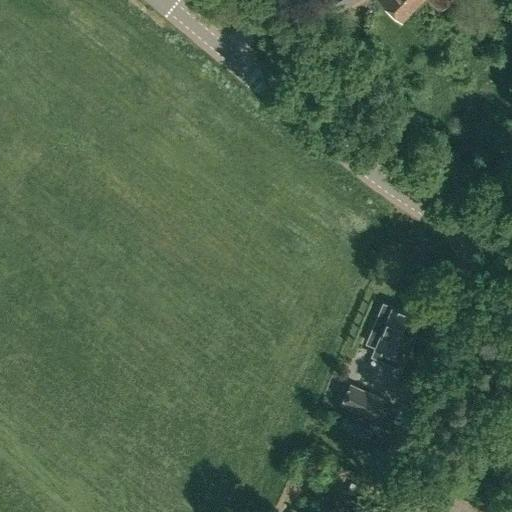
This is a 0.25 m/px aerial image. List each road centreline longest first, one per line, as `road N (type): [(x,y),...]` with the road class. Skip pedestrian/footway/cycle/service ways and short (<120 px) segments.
road 1 (tertiary): [(511,244),(470,233),(410,200),(161,0)]
road 2 (track): [(349,511),(470,233)]
